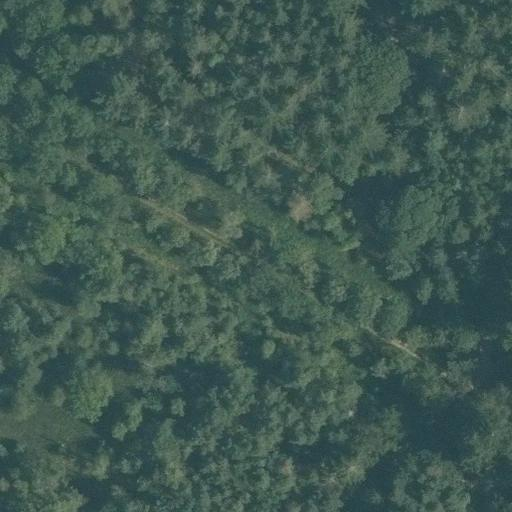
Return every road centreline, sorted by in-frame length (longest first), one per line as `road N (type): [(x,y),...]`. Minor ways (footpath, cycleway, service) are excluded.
road 1 (track): [(0,102),(460,368)]
road 2 (track): [(460,368),(369,0)]
road 3 (track): [(284,511),(460,368)]
road 4 (track): [(407,419),(452,462),(511,497)]
